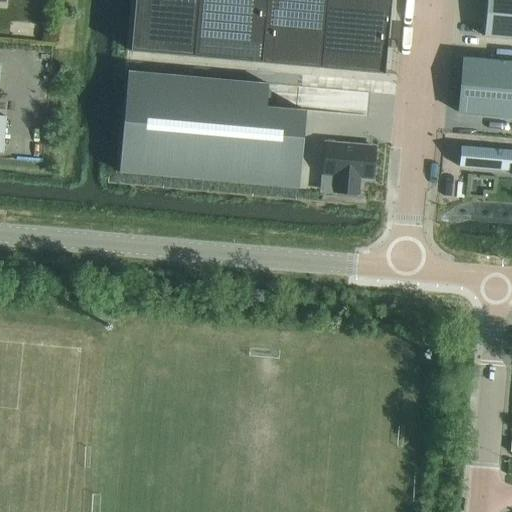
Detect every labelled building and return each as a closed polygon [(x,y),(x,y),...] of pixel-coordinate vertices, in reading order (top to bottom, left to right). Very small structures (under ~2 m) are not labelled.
[(136,0),(131,50),(192,55),(197,0),(136,0)] [(197,0),(192,55),(260,62),(265,0),(197,0)] [(265,0),(260,62),(320,67),(326,0),(265,0)] [(326,0),(320,67),(384,73),(390,0),(326,0)] [(511,0),(486,0),(484,36),(511,38),(511,0)] [(511,62),(462,58),(457,113),(511,117),(511,62)] [(128,74),(120,174),(298,188),(304,111),(266,108),(268,86),(128,74)] [(325,144),(323,174),(339,176),(337,194),(358,196),(360,177),(373,178),(374,179),(377,148),(376,148),(362,147),(325,144)] [(456,167),(456,174),(511,178),(511,151),(458,146),(456,167)]
